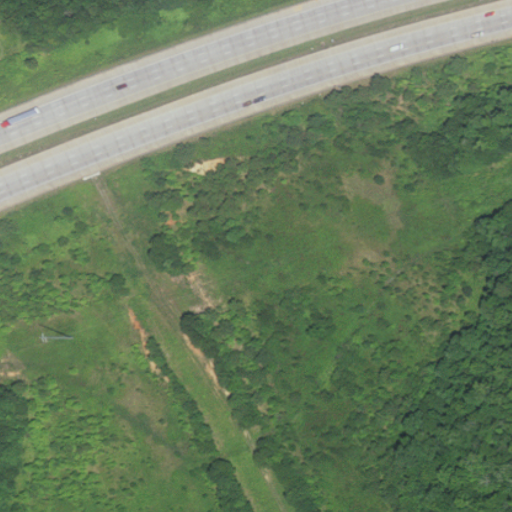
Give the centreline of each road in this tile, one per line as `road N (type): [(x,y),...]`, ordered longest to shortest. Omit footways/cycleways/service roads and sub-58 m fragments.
road 1 (motorway): [(0,193),(217,108),(511,19)]
road 2 (motorway): [(392,0),(0,137)]
